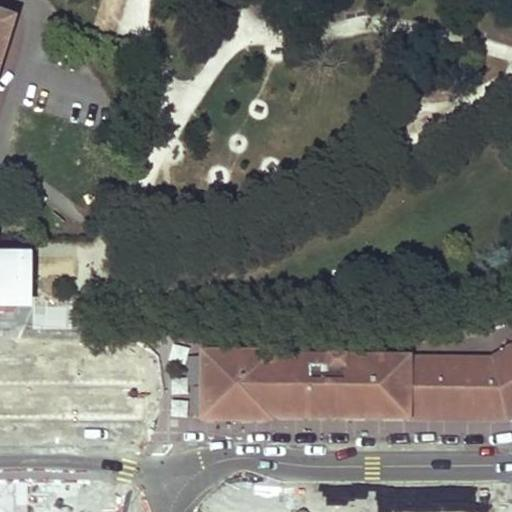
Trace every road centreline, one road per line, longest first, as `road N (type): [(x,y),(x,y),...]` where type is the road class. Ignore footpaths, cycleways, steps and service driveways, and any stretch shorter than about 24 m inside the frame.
road 1 (tertiary): [(511,465),(174,459)]
road 2 (tertiary): [(174,459),(0,460)]
